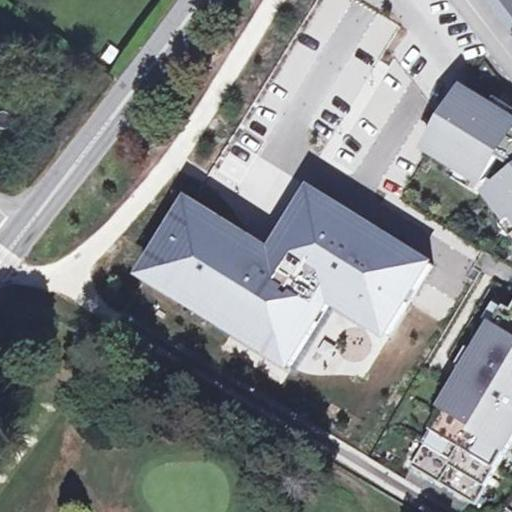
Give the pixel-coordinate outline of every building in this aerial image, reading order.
[(511,0),(489,0),(511,28),(511,0)] [(371,10),(297,139),(353,171),(408,74),(375,55),(393,23),(371,10)] [(390,30),(378,56),(386,60),(398,34),(390,30)] [(268,165),(250,154),(304,66),(304,53),(285,53),(240,125),(240,162),(229,155),(229,128),(204,169),(204,193),(220,203),(220,193),(210,187),(231,187),(231,166),(242,166),(231,184),(248,195),(258,195),(258,181),(268,165)] [(511,114),(471,89),(433,149),(488,183),(495,172),(511,182),(494,193),(511,216),(511,114)] [(197,202),(151,276),(297,368),(338,301),(394,335),(438,265),(321,189),(280,253),(197,202)] [(511,303),(511,304),(416,465),(475,498),(480,501),(511,447),(511,303)]
